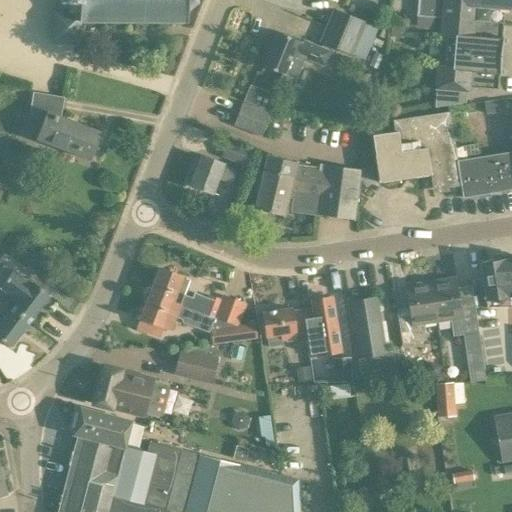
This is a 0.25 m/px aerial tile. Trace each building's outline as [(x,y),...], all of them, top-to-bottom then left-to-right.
[(59,0),(59,2),(59,10),(52,9),(50,41),(81,43),(82,20),(186,22),(187,8),(196,3),(195,0),(59,0)] [(511,0),(441,0),(441,6),(474,7),(511,9),(511,0)] [(326,26),(371,44),(377,28),(363,22),(333,10),(326,26)] [(416,28),(436,30),(436,18),(417,16),(416,28)] [(440,18),(438,37),(446,37),(444,66),(436,65),(434,89),(435,89),(432,109),(464,104),(465,92),(467,92),(468,87),(496,90),(502,23),(440,18)] [(402,35),(403,23),(390,22),(389,33),(402,35)] [(365,60),(371,44),(326,26),(319,41),(350,54),(365,60)] [(262,66),(283,75),(295,80),(300,65),(289,60),(290,57),(295,59),(298,52),(309,57),(308,59),(322,65),(328,50),(302,40),(301,42),(276,31),(262,66)] [(272,95),(250,86),(244,101),(266,110),(272,95)] [(27,118),(41,123),(35,140),(89,160),(100,131),(61,117),(61,113),(63,97),(31,92),(27,118)] [(260,137),(270,113),(241,102),(232,126),(260,137)] [(453,148),(447,112),(392,121),(394,132),(371,136),(378,182),(429,174),(432,190),(459,185),(453,148)] [(246,166),(252,150),(228,141),(222,157),(246,166)] [(231,183),(235,173),(222,168),(223,165),(201,156),(190,185),(212,194),(218,178),(231,183)] [(295,163),(267,156),(254,209),(282,216),(288,194),(294,169),(295,163)] [(319,168),(296,166),(288,197),(292,197),(291,211),(353,219),(360,169),(319,164),(319,168)] [(39,236),(69,247),(86,204),(77,201),(83,183),(62,175),(61,178),(43,172),(22,227),(40,234),(39,236)] [(511,307),(511,255),(511,256),(511,254),(499,255),(499,256),(479,264),(484,294),(472,296),(472,297),(472,301),(476,301),(477,308),(486,308),(511,307)] [(213,318),(213,317),(238,326),(246,303),(222,294),(217,306),(182,294),(188,279),(157,268),(148,293),(178,305),(213,318)] [(17,300),(11,308),(29,321),(48,295),(31,282),(26,288),(13,277),(4,290),(17,300)] [(430,282),(437,322),(449,321),(452,336),(477,332),(472,301),(472,297),(460,299),(456,277),(430,282)] [(422,325),(437,322),(430,282),(405,286),(408,307),(395,309),(401,344),(424,341),(422,325)] [(178,305),(148,293),(138,319),(169,330),(174,316),(181,319),(182,323),(208,332),(213,318),(178,305)] [(301,309),(306,341),(309,356),(340,351),(331,297),(309,301),(311,308),(301,309)] [(357,358),(384,353),(375,298),(348,302),(357,358)] [(29,321),(11,308),(5,316),(0,312),(0,339),(9,347),(29,321)] [(295,343),(306,341),(301,309),(292,311),(291,308),(262,313),(266,337),(268,347),(283,345),(282,340),(295,338),(295,343)] [(256,338),(254,325),(222,329),(224,342),(256,338)] [(174,374),(209,382),(215,359),(180,350),(174,374)] [(350,357),(349,357),(331,358),(332,383),(351,382),(350,357)] [(441,367),(433,364),(428,367),(425,375),(437,378),(441,367)] [(161,414),(167,390),(165,385),(151,381),(152,378),(101,365),(91,403),(142,416),(143,414),(156,417),(161,414)] [(485,380),(482,365),(467,367),(469,383),(485,380)] [(308,369),(295,370),(296,383),(309,381),(308,369)] [(348,397),(347,383),(347,382),(320,386),(322,400),(348,397)] [(453,404),(463,404),(461,383),(433,385),(435,417),(453,416),(453,404)] [(123,448),(123,447),(130,421),(79,408),(72,435),(83,438),(123,448)] [(511,412),(492,416),(500,463),(511,460),(511,412)] [(265,447),(274,446),(270,416),(258,418),(261,438),(264,437),(265,447)] [(123,448),(83,438),(64,511),(299,511),(297,480),(240,465),(180,450),(148,441),(145,453),(123,447),(123,448)] [(245,460),(248,449),(237,445),(233,456),(245,460)] [(401,478),(417,476),(415,457),(399,459),(401,478)] [(511,473),(511,463),(502,465),(504,475),(511,473)] [(470,471),(450,475),(452,485),(472,481),(470,471)]
